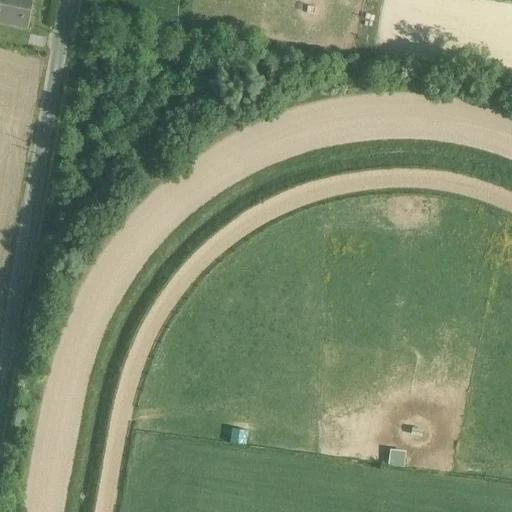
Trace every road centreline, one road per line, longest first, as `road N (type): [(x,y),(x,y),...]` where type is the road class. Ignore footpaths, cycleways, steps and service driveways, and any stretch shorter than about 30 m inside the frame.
road 1 (unknown): [(44,511),(69,351),(113,266),(183,188),(308,128),(435,118),(511,145)]
road 2 (unclassified): [(0,427),(73,0)]
